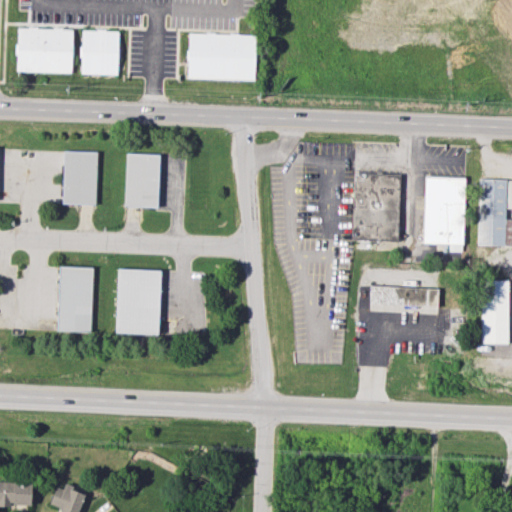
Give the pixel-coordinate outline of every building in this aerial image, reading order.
[(71,72),(72,28),(17,27),(15,71),(71,72)] [(81,30),(80,73),(117,74),(118,30),(81,30)] [(187,78),(253,79),(254,33),(187,33),(187,78)] [(61,203),(95,204),(96,151),(62,150),(61,203)] [(158,154),(125,153),(123,206),(157,207),(158,154)] [(353,173),(351,240),(397,241),(398,174),(353,173)] [(422,242),(461,244),(464,178),(424,176),(422,242)] [(476,245),(511,245),(511,218),(505,219),(505,179),(477,178),(476,245)] [(90,331),(91,267),(57,266),(56,330),(90,331)] [(114,333),(157,334),(159,270),(116,268),(114,333)] [(507,279),(478,280),(480,343),(509,342),(507,279)] [(437,306),(437,287),(369,285),(369,304),(437,306)] [(0,505),(30,506),(31,482),(0,481),(0,505)] [(57,482),(49,503),(60,507),(58,511),(77,511),(85,493),(57,482)]
